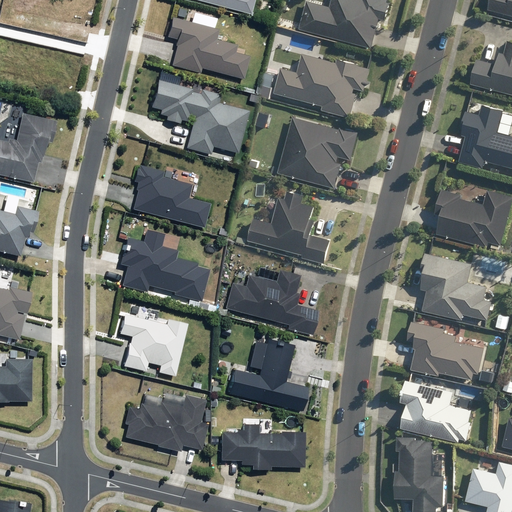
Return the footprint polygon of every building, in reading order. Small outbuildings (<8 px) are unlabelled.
[(194,0),(249,15),(253,0),(194,0)] [(309,0),(301,28),(373,47),(381,18),(387,20),(392,3),(388,2),(388,0),(333,0),(331,6),(309,0)] [(511,0),(491,0),(490,9),(511,14),(511,0)] [(217,29),(171,17),(165,37),(175,39),(173,45),(175,46),(170,66),(199,73),(200,68),(242,79),(248,56),(233,53),(235,45),(214,39),(217,29)] [(479,58),(472,83),(511,93),(511,40),(509,40),(506,53),(501,52),(498,64),(479,58)] [(299,71),(283,67),(276,92),(324,106),(323,109),(352,117),(358,93),(355,92),(356,88),(366,91),(372,68),(360,65),(361,64),(339,58),(338,62),(304,53),(299,71)] [(211,147),(236,153),(247,111),(217,103),(219,94),(199,89),(200,85),(193,84),(192,89),(156,80),(149,107),(159,110),(158,114),(164,116),(163,120),(178,123),(179,120),(186,122),(187,117),(192,118),(184,148),(209,155),(211,147)] [(468,136),(461,161),(485,168),(487,160),(511,166),(511,134),(499,131),(505,109),(484,104),(481,114),(467,110),(465,119),(467,120),(466,123),(467,123),(464,135),(468,136)] [(0,175),(31,183),(36,163),(39,163),(44,142),(50,143),(55,121),(21,113),(14,141),(7,139),(6,142),(0,140),(0,175)] [(295,116),(279,172),(337,188),(343,163),(339,162),(340,156),(353,159),(360,132),(342,127),(342,129),(295,116)] [(136,190),(131,209),(202,228),(208,204),(187,198),(190,185),(161,177),(162,171),(138,165),(137,169),(135,169),(132,181),(136,182),(134,190),(136,190)] [(443,215),(439,233),(489,247),(491,241),(503,245),(511,210),(511,195),(490,189),(486,204),(462,198),(463,194),(443,189),(437,213),(443,215)] [(256,217),(250,239),(305,254),(304,257),(326,263),(333,239),(313,234),(317,219),(313,218),(316,206),(303,202),(306,194),(289,190),(287,198),(281,196),(274,222),(256,217)] [(0,252),(18,257),(23,238),(25,238),(26,232),(30,233),(36,211),(15,206),(13,214),(0,210),(0,252)] [(125,266),(120,286),(145,292),(147,286),(172,292),(172,295),(199,302),(208,270),(195,266),(196,263),(174,257),(175,251),(159,246),(162,234),(144,230),(141,242),(124,237),(118,264),(125,266)] [(429,290),(424,310),(464,319),(465,314),(490,319),(494,300),(486,299),(489,286),(470,281),(474,263),(427,252),(422,272),(426,272),(423,288),(429,290)] [(230,283),(223,308),(287,325),(286,329),(310,335),(316,311),(295,305),(297,294),(294,293),(299,275),(277,270),(274,282),(247,275),(244,286),(230,283)] [(0,335),(17,340),(29,293),(16,289),(17,283),(11,282),(10,288),(7,287),(6,290),(0,288),(0,335)] [(511,315),(500,313),(498,327),(509,328),(511,315)] [(173,376),(186,324),(166,319),(165,325),(122,314),(117,334),(130,337),(128,343),(127,343),(121,366),(144,372),(146,363),(158,366),(157,372),(173,376)] [(417,348),(413,369),(441,375),(442,372),(474,379),(476,372),(480,373),(486,347),(457,341),(458,335),(446,332),(446,328),(413,321),(409,340),(417,342),(415,348),(417,348)] [(232,369),(226,393),(300,411),(306,387),(283,382),(292,345),(266,339),(257,375),(232,369)] [(28,402),(29,359),(3,359),(3,367),(0,366),(0,402),(6,403),(6,401),(28,402)] [(408,403),(402,427),(461,441),(462,438),(469,440),(473,421),(471,421),(474,409),(452,404),(455,391),(407,379),(402,401),(408,403)] [(126,425),(123,437),(155,445),(155,446),(179,452),(180,446),(200,450),(206,424),(199,422),(204,400),(183,395),(180,407),(158,402),(157,408),(139,403),(138,409),(127,407),(123,424),(126,425)] [(220,432),(219,460),(239,461),(239,465),(249,465),(249,470),(268,470),(269,467),(302,467),(302,432),(279,432),(279,434),(256,433),(256,425),(241,424),(241,430),(235,430),(234,432),(220,432)] [(398,469),(397,497),(416,498),(416,511),(438,511),(438,506),(445,506),(446,475),(435,474),(435,441),(428,441),(428,439),(418,439),(418,436),(399,436),(399,450),(402,450),(401,470),(398,469)] [(488,511),(511,511),(511,463),(502,460),(499,473),(476,467),(467,500),(490,506),(488,511)] [(0,511),(27,511),(29,504),(19,502),(18,511),(14,511),(12,510),(13,501),(6,500),(6,501),(0,500),(0,511)]
